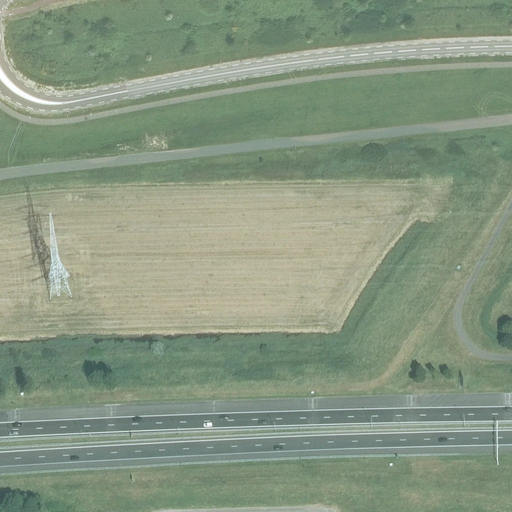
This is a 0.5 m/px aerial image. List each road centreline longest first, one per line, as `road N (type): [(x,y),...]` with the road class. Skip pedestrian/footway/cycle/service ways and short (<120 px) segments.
road 1 (tertiary): [(511,46),(351,55),(63,103),(20,95),(0,73)]
road 2 (unclassified): [(0,177),(511,122)]
road 3 (motorway): [(0,461),(511,438)]
road 4 (motorway): [(511,417),(0,433)]
road 5 (unclassified): [(511,212),(460,315),(469,345),(490,358),(511,358)]
